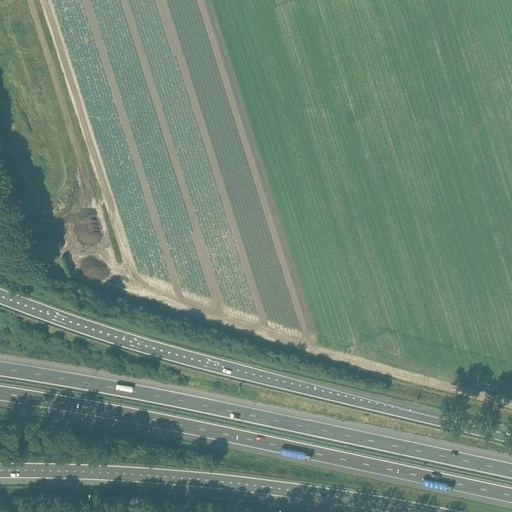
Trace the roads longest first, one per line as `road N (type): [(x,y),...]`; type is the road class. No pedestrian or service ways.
road 1 (motorway): [(511,438),(137,347),(0,299)]
road 2 (motorway): [(0,393),(142,415),(511,495)]
road 3 (motorway): [(511,471),(0,370)]
road 4 (motorway): [(0,466),(220,477),(442,511)]
